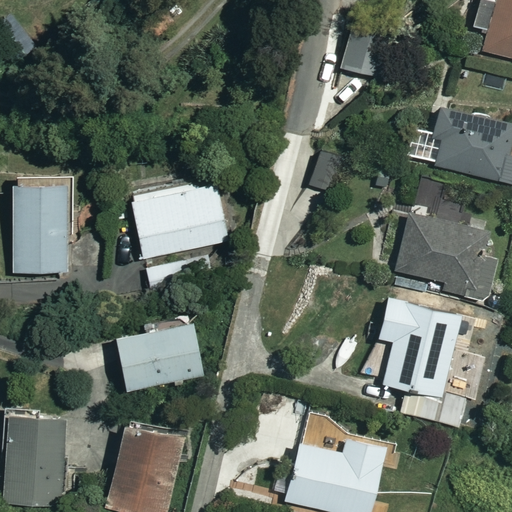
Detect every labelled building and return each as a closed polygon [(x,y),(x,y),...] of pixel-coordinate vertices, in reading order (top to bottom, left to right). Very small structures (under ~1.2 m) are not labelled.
[(511,0),(485,0),(485,1),(480,0),(470,0),(466,21),(480,24),(474,48),(511,56),(511,0)] [(383,40),(342,30),(334,64),(374,74),(383,40)] [(511,120),(431,101),(424,129),(413,126),(406,155),(511,180),(511,120)] [(342,161),(317,152),(307,182),(331,191),(342,161)] [(64,168),(6,171),(10,267),(68,265),(64,168)] [(215,178),(129,194),(140,255),(226,239),(215,178)] [(481,223),(402,205),(389,262),(441,274),(439,284),(480,293),(489,251),(475,248),(481,223)] [(179,286),(173,259),(145,265),(151,292),(179,286)] [(456,302),(381,286),(372,326),(389,330),(380,374),(402,379),(397,406),(455,419),(461,390),(438,385),(456,302)] [(198,364),(186,306),(109,322),(120,380),(198,364)] [(57,399),(1,399),(2,500),(58,500),(57,399)] [(164,511),(178,423),(118,413),(103,505),(149,511),(164,511)] [(389,470),(396,471),(399,450),(392,449),(395,437),(338,427),(339,420),(296,413),(278,509),(295,511),(389,511),(391,505),(368,501),(372,479),(387,481),(389,470)]
